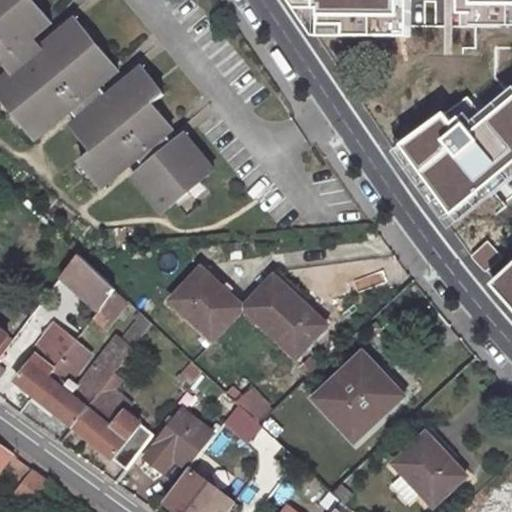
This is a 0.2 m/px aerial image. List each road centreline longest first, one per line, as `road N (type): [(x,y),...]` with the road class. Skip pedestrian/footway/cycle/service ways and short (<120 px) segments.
road 1 (residential): [(261,0),(444,265),(511,343)]
road 2 (residential): [(0,425),(121,511)]
